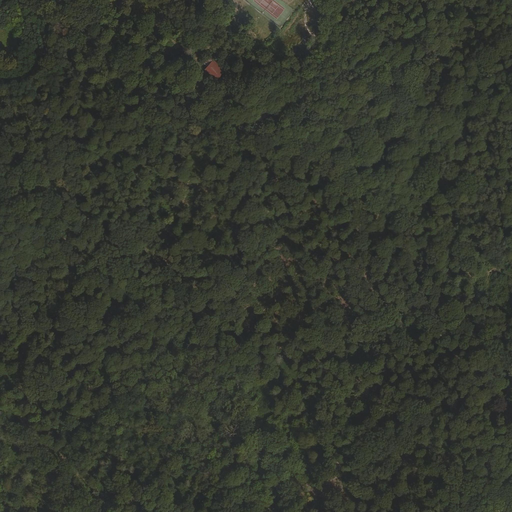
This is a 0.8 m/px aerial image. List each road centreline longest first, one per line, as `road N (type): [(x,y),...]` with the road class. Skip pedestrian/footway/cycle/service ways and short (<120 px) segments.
road 1 (track): [(124,0),(266,131),(324,170),(449,240),(511,245)]
road 2 (track): [(411,222),(486,95),(511,66)]
